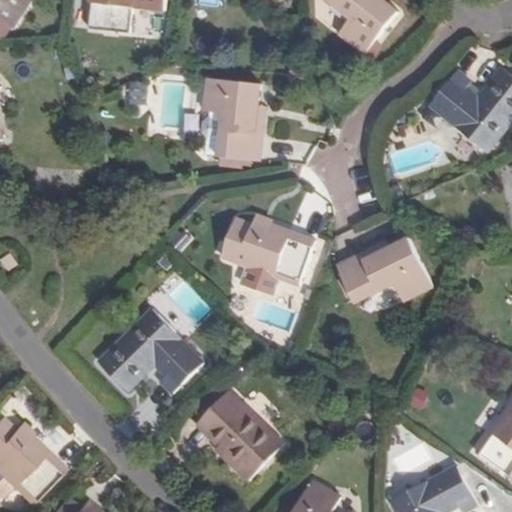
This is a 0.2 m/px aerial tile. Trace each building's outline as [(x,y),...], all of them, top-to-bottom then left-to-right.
[(0,0),(0,14),(17,26),(34,0),(0,0)] [(96,0),(92,38),(133,43),(136,17),(168,21),(169,0),(96,0)] [(334,0),(339,4),(353,15),(342,30),(366,51),(399,10),(386,0),(334,0)] [(466,93),(470,87),(473,82),(460,71),(434,105),(490,151),(511,123),(511,75),(504,68),(482,96),(477,102),(466,93)] [(209,108),(215,109),(227,111),(223,152),(223,153),(264,158),(269,114),(262,113),(263,102),(265,82),(214,75),(209,108)] [(482,96),(470,87),(466,93),(477,102),(482,96)] [(271,103),(263,102),(262,113),(269,114),(271,103)] [(227,111),(215,109),(214,114),(208,120),(208,129),(212,136),(211,151),(223,152),(227,111)] [(261,213),(259,218),(277,225),(279,220),(261,213)] [(320,240),(259,218),(257,223),(241,218),(227,257),(304,283),(320,240)] [(385,252),(382,246),(342,266),(360,301),(400,283),(409,301),(437,287),(414,240),(394,249),(385,252)] [(390,242),(382,246),(385,252),(394,249),(390,242)] [(185,337),(156,308),(104,360),(132,390),(158,366),(163,361),(173,371),(168,376),(163,380),(175,392),(208,361),(185,337)] [(163,361),(158,366),(168,376),(173,371),(163,361)] [(200,424),(223,446),(232,456),(230,458),(252,478),(286,441),(233,391),(200,424)] [(511,410),(483,454),(511,473),(511,410)] [(32,437),(19,424),(15,429),(3,417),(0,419),(0,471),(15,486),(33,503),(66,470),(32,437)] [(23,421),(19,424),(32,437),(35,433),(23,421)] [(232,456),(223,446),(220,449),(230,458),(232,456)] [(463,465),(433,481),(398,499),(404,511),(449,511),(447,507),(461,500),(464,507),(466,511),(467,511),(483,504),(463,465)] [(0,496),(5,497),(15,486),(0,471),(0,496)] [(299,511),(336,511),(345,497),(316,481),(299,511)] [(447,507),(449,511),(455,511),(464,507),(461,500),(447,507)] [(101,511),(88,501),(78,511),(101,511)]
